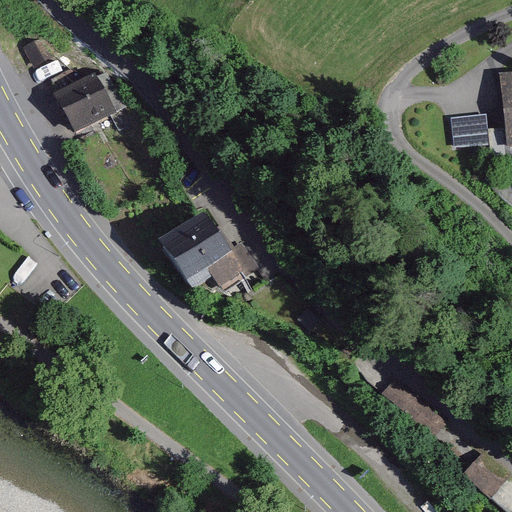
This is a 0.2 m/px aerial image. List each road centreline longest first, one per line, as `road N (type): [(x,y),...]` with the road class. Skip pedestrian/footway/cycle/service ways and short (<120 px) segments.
road 1 (residential): [(511,471),(253,228),(156,98),(50,0)]
road 2 (primary): [(0,104),(43,180),(126,288),(348,511)]
road 3 (residential): [(511,237),(426,168),(392,122),(394,94),(427,55),(511,14)]
